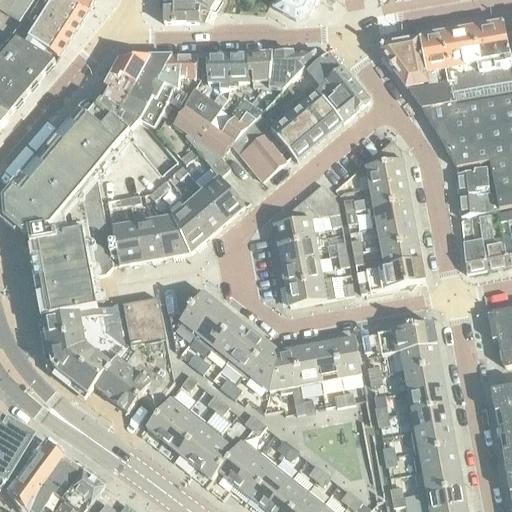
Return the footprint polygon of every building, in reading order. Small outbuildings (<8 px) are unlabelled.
[(0,0),(0,12),(19,24),(13,35),(14,36),(35,3),(32,1),(33,0),(0,0)] [(74,37),(89,13),(68,0),(66,0),(65,0),(43,0),(35,13),(74,37)] [(65,0),(66,0),(68,0),(89,13),(97,0),(65,0)] [(164,0),(165,26),(198,26),(198,23),(205,23),(210,13),(193,3),(195,0),(164,0)] [(195,0),(193,3),(210,13),(218,0),(195,0)] [(275,0),(270,9),(295,23),(308,20),(316,7),(303,0),(275,0)] [(60,60),(74,37),(35,13),(29,24),(34,27),(27,39),(60,60)] [(455,125),(469,122),(474,121),(475,131),(492,128),(489,118),(511,113),(511,67),(506,35),(504,27),(420,41),(428,88),(429,90),(411,92),(410,95),(422,112),(452,107),(455,125)] [(0,114),(9,120),(11,118),(10,118),(54,67),(52,66),(53,65),(13,40),(13,39),(12,38),(0,52),(0,114)] [(381,55),(407,90),(428,88),(420,41),(384,48),(381,55)] [(271,56),(269,94),(276,94),(269,102),(272,107),(280,99),(279,98),(287,91),(291,85),(297,79),(302,74),(318,58),(315,53),(314,53),(271,56)] [(311,89),(318,95),(324,100),(332,91),(327,85),(342,71),(328,55),(316,66),(307,74),(315,84),(311,89)] [(271,56),(252,57),(252,92),(264,92),(264,93),(269,94),(271,56)] [(206,59),(207,82),(207,87),(218,87),(218,94),(229,94),(228,58),(206,59)] [(238,88),(249,87),(248,58),(228,58),(229,94),(239,94),(238,88)] [(168,108),(167,108),(169,104),(170,105),(176,93),(158,83),(172,59),(150,60),(121,114),(141,125),(154,132),(161,119),(163,120),(168,108)] [(176,93),(170,105),(178,110),(186,96),(177,92),(179,80),(195,81),(198,59),(172,59),(158,83),(176,93)] [(98,101),(121,114),(150,60),(119,64),(98,101)] [(335,111),(333,113),(344,126),(369,104),(342,71),(327,85),(332,91),(324,100),(335,111)] [(301,97),(291,85),(287,91),(296,102),(301,97)] [(184,111),(197,119),(209,102),(194,92),(184,111)] [(335,111),(324,100),(318,95),(316,96),(317,96),(302,109),(328,139),(342,127),(344,126),(333,113),(335,111)] [(197,119),(209,128),(226,103),(218,97),(212,105),(209,102),(197,119)] [(39,303),(43,320),(42,321),(42,323),(43,323),(44,325),(52,369),(89,398),(95,390),(130,346),(123,308),(98,313),(95,295),(92,281),(106,278),(113,271),(106,231),(96,178),(135,132),(141,125),(121,114),(98,101),(94,99),(88,107),(82,115),(81,114),(80,115),(81,116),(49,154),(48,153),(47,154),(48,155),(15,193),(15,192),(14,193),(15,194),(3,208),(4,220),(18,232),(17,233),(18,233),(19,233),(23,236),(25,251),(30,251),(34,273),(33,273),(33,275),(34,274),(39,303)] [(234,119),(241,123),(252,107),(243,100),(231,117),(233,118),(234,119)] [(222,137),(234,119),(233,118),(232,120),(221,113),(227,104),(226,103),(209,128),(222,137)] [(287,122),(312,152),(328,139),(302,109),(287,122)] [(194,151),(211,171),(221,181),(231,173),(222,162),(232,148),(240,158),(263,185),(286,166),(253,125),(256,122),(246,116),(241,124),(234,119),(222,138),(185,112),(181,116),(174,126),(174,128),(187,137),(185,139),(194,151)] [(0,131),(9,120),(0,114),(0,131)] [(298,164),(312,152),(287,122),(272,134),(271,135),(297,166),(298,165),(298,164)] [(370,191),(407,184),(401,154),(392,143),(361,170),(363,178),(368,178),(370,191)] [(199,157),(194,151),(181,162),(186,168),(199,157)] [(175,177),(179,183),(187,176),(182,170),(175,177)] [(221,181),(211,171),(196,185),(204,193),(202,194),(228,225),(245,210),(221,181)] [(457,176),(459,196),(478,195),(478,196),(490,196),(488,171),(457,176)] [(369,212),(411,204),(407,184),(370,191),(372,203),(368,204),(354,206),(355,214),(369,212)] [(157,192),(162,197),(170,191),(165,185),(157,192)] [(322,188),(313,196),(332,218),(340,217),(338,206),(322,188)] [(162,197),(157,192),(150,199),(155,204),(162,197)] [(202,194),(186,208),(212,239),(228,225),(202,194)] [(497,195),(490,196),(478,196),(478,195),(459,196),(461,220),(500,212),(497,195)] [(279,249),(319,242),(318,234),(314,235),(312,222),(330,219),(332,218),(313,196),(292,214),(294,225),(275,228),(279,249)] [(130,201),(131,208),(141,206),(140,199),(130,201)] [(121,210),(131,208),(130,201),(119,202),(121,210)] [(353,202),(343,204),(346,216),(355,214),(353,202)] [(376,220),(378,231),(414,224),(411,204),(369,212),(371,221),(376,220)] [(186,208),(173,219),(191,257),(212,239),(186,208)] [(346,216),(348,228),(357,226),(355,214),(346,216)] [(510,237),(503,238),(508,269),(511,268),(511,214),(499,217),(500,225),(507,223),(510,237)] [(333,230),(342,229),(340,217),(332,218),(330,219),(333,230)] [(162,262),(191,257),(173,219),(155,223),(162,262)] [(488,273),(508,269),(503,238),(493,240),(489,219),(482,220),(484,242),(488,273)] [(467,277),(488,273),(484,242),(482,220),(478,221),(481,243),(473,245),(471,223),(462,224),(467,277)] [(141,266),(162,262),(155,223),(134,227),(141,266)] [(418,244),(414,224),(378,231),(380,243),(375,244),(377,252),(418,244)] [(141,266),(134,227),(106,231),(113,271),(141,266)] [(320,249),(319,242),(279,249),(282,269),(319,262),(317,250),(320,249)] [(360,242),(351,244),(353,256),(362,254),(360,242)] [(422,264),(418,244),(377,252),(378,261),(383,260),(385,270),(385,271),(422,264)] [(336,247),(338,259),(347,257),(345,245),(336,247)] [(353,256),(355,268),(365,266),(362,254),(353,256)] [(349,269),(347,257),(338,259),(340,271),(349,269)] [(321,275),(319,262),(282,269),(286,289),(327,282),(325,274),(321,275)] [(361,297),(371,295),(406,289),(412,293),(415,287),(426,285),(422,264),(385,271),(385,270),(366,273),(368,285),(359,287),(361,297)] [(327,282),(286,289),(290,310),(336,302),(333,281),(327,282)] [(343,288),(345,300),(355,298),(353,286),(343,288)] [(195,336),(218,307),(203,295),(195,305),(185,297),(174,299),(177,314),(168,316),(168,317),(178,315),(184,320),(177,328),(184,333),(187,329),(195,336)] [(153,413),(174,387),(158,302),(123,308),(130,346),(95,390),(128,416),(139,402),(153,413)] [(209,353),(235,320),(218,307),(195,336),(207,345),(204,349),(209,353)] [(511,311),(488,316),(492,343),(498,342),(502,367),(503,368),(503,369),(504,370),(505,370),(506,371),(507,371),(508,371),(511,370),(511,311)] [(209,353),(225,366),(251,333),(235,320),(209,353)] [(397,333),(401,356),(437,349),(433,327),(423,328),(417,325),(405,327),(406,332),(397,333)] [(237,374),(242,378),(268,346),(251,333),(225,366),(226,366),(229,362),(239,371),(237,374)] [(382,359),(401,356),(397,333),(361,340),(364,356),(372,355),(370,348),(380,347),(382,359)] [(355,341),(353,341),(333,345),(341,386),(348,384),(347,380),(362,377),(355,341)] [(341,386),(333,345),(313,349),(320,385),(333,383),(334,387),(341,386)] [(268,346),(242,378),(248,383),(251,380),(270,395),(279,355),(268,346)] [(320,385),(313,349),(294,352),(301,393),(308,391),(308,388),(320,385)] [(441,369),(437,349),(401,356),(403,368),(398,369),(400,376),(441,369)] [(279,355),(270,395),(280,393),(281,398),(292,395),(296,418),(306,417),(304,405),(302,405),(300,393),(301,393),(294,352),(279,355)] [(187,366),(194,372),(201,362),(195,357),(187,366)] [(201,362),(194,372),(200,377),(208,368),(201,362)] [(368,372),(369,381),(381,379),(379,369),(368,372)] [(406,383),(408,395),(445,388),(441,369),(400,376),(401,384),(406,383)] [(189,378),(182,388),(190,394),(198,385),(189,378)] [(381,379),(369,381),(371,390),(383,388),(381,379)] [(217,391),(224,397),(232,387),(225,381),(217,391)] [(232,387),(224,397),(232,403),(240,393),(232,387)] [(406,408),(407,415),(448,408),(445,388),(408,395),(410,407),(406,408)] [(507,484),(508,485),(511,505),(511,390),(491,394),(492,396),(491,398),(491,399),(491,400),(491,401),(492,403),(492,404),(493,405),(505,466),(504,467),(504,468),(504,469),(504,471),(504,472),(505,473),(506,474),(507,477),(506,478),(506,479),(506,480),(506,482),(507,483),(507,484)] [(344,397),(346,409),(355,408),(353,395),(344,397)] [(346,409),(344,397),(334,399),(337,411),(346,409)] [(207,408),(214,413),(222,404),(215,398),(207,408)] [(147,431),(164,445),(190,412),(173,399),(147,431)] [(304,405),(306,417),(315,415),(313,403),(304,405)] [(230,410),(222,404),(214,413),(222,419),(230,410)] [(452,428),(448,408),(407,415),(411,436),(416,435),(452,428)] [(375,412),(377,421),(389,419),(387,409),(375,412)] [(164,445),(180,457),(206,424),(190,412),(164,445)] [(244,427),(252,433),(259,423),(252,417),(244,427)] [(389,419),(377,421),(378,431),(390,428),(389,419)] [(0,490),(27,446),(28,446),(31,441),(0,422),(0,490)] [(267,429),(259,423),(252,433),(259,439),(267,429)] [(180,457),(196,470),(222,437),(206,424),(180,457)] [(414,449),(415,456),(456,449),(452,428),(416,435),(418,448),(414,449)] [(213,483),(219,476),(218,475),(238,450),(222,437),(196,470),(213,483)] [(234,488),(260,455),(244,442),(238,450),(218,475),(219,476),(234,488)] [(284,458),(291,449),(284,443),(276,452),(284,458)] [(299,455),(291,449),(284,458),(291,464),(299,455)] [(421,463),(423,476),(460,469),(456,449),(415,456),(417,464),(421,463)] [(59,460),(47,450),(41,451),(12,492),(11,498),(22,511),(25,511),(38,489),(59,460)] [(382,452),(384,461),(396,459),(394,450),(382,452)] [(277,468),(260,455),(234,488),(250,501),(277,468)] [(396,459),(384,461),(386,471),(398,468),(396,459)] [(81,475),(59,460),(38,489),(25,511),(55,511),(60,506),(57,504),(81,475)] [(250,501),(264,511),(267,511),(292,480),(277,468),(250,501)] [(316,484),(323,474),(316,468),(308,478),(316,484)] [(463,489),(460,469),(423,476),(425,488),(421,489),(423,497),(463,489)] [(331,480),(323,474),(316,484),(323,490),(331,480)] [(60,506),(66,510),(68,511),(85,511),(102,491),(81,475),(57,504),(60,506)] [(293,511),(308,493),(292,480),(267,511),(293,511)] [(428,503),(429,511),(454,511),(467,510),(463,489),(423,497),(424,504),(428,503)] [(390,492),(392,502),(404,500),(402,490),(390,492)] [(319,511),(324,506),(308,493),(293,511),(319,511)] [(348,509),(355,499),(348,494),(340,503),(348,509)] [(357,511),(363,505),(355,499),(348,509),(351,511),(357,511)] [(404,500),(392,502),(393,511),(405,509),(404,500)]
